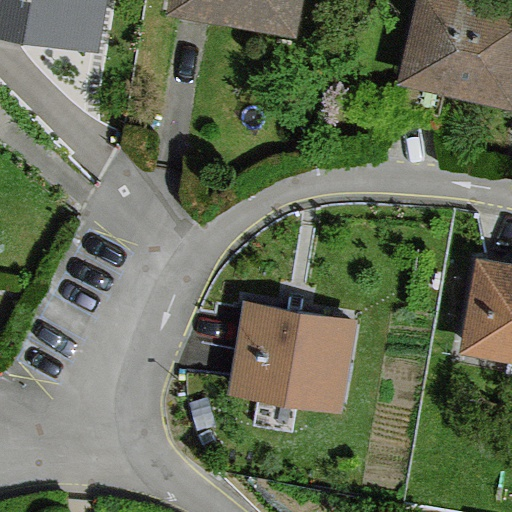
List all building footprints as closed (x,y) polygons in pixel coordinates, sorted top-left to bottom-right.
[(96,0),(0,0),(0,22),(91,37),(96,0)] [(294,0),(181,0),(181,2),(217,7),(216,13),(290,25),(294,0)] [(511,13),(421,1),(410,79),(450,85),(449,90),(511,99),(511,13)] [(511,270),(489,266),(475,348),(511,354),(511,270)] [(355,326),(256,309),(243,388),(342,404),(355,326)]
